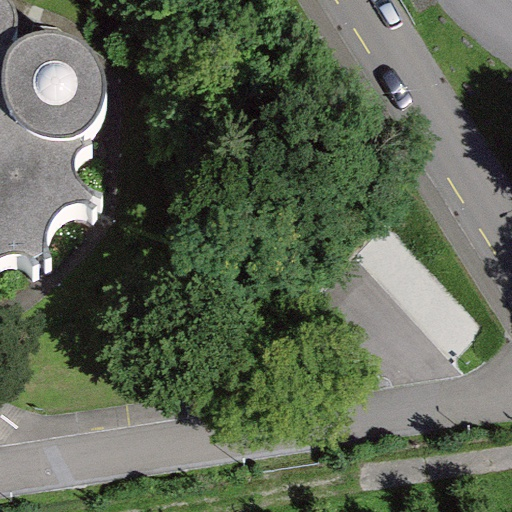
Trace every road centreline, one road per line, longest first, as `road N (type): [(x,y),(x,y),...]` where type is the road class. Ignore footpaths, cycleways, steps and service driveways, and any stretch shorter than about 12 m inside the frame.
road 1 (residential): [(511,390),(0,472)]
road 2 (tertiary): [(353,0),(511,242)]
